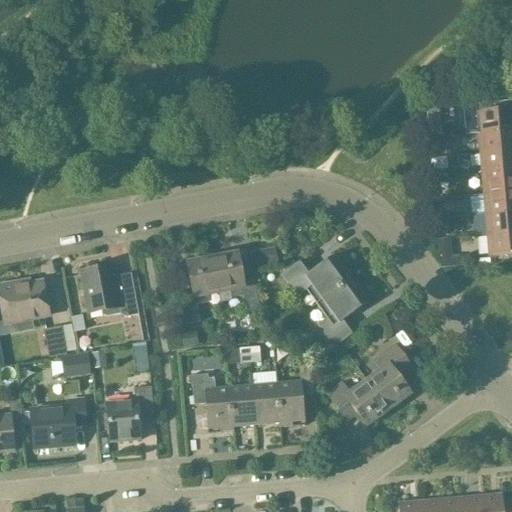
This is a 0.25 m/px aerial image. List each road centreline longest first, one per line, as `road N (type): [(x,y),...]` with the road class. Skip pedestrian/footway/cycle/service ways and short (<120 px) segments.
road 1 (residential): [(494,384),(399,223),(350,192),(0,246)]
road 2 (residential): [(0,493),(139,483),(156,498),(354,485)]
road 3 (residential): [(354,485),(494,384)]
